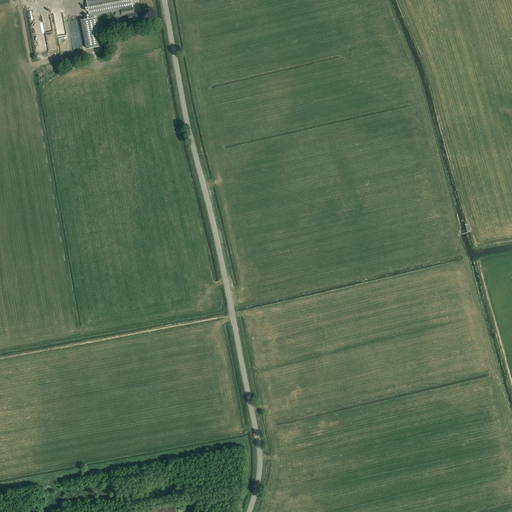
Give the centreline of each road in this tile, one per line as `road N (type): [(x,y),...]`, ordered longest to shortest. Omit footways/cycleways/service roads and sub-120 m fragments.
road 1 (unclassified): [(248,511),(259,471),(255,427),(164,0)]
road 2 (track): [(511,425),(420,86),(387,0)]
